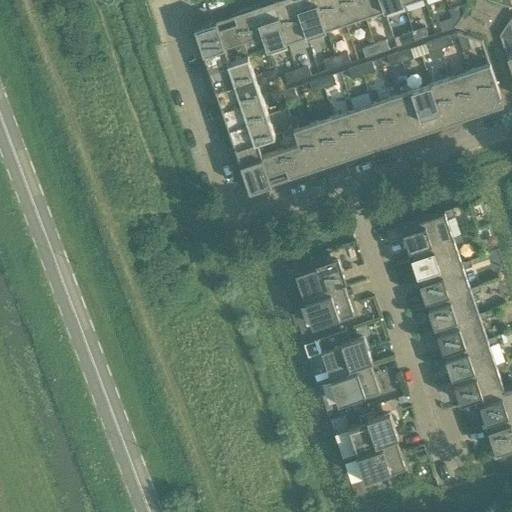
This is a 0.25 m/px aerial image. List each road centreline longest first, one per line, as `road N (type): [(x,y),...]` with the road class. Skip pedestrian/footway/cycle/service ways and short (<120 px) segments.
road 1 (track): [(225,511),(34,0)]
road 2 (unknown): [(0,24),(180,511)]
road 3 (secondary): [(149,511),(0,111)]
road 4 (residential): [(443,450),(353,182)]
road 5 (residential): [(240,219),(165,4),(177,0)]
road 6 (residential): [(353,182),(511,128)]
